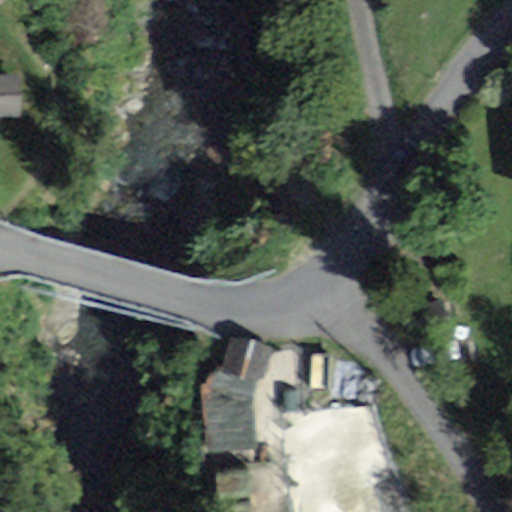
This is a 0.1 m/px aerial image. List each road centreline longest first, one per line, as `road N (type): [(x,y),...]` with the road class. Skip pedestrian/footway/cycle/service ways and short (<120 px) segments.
road 1 (unclassified): [(0,248),(225,309),(285,303),(329,275)]
road 2 (unclassified): [(329,275),(460,78),(511,16)]
road 3 (unclassified): [(502,511),(329,275)]
